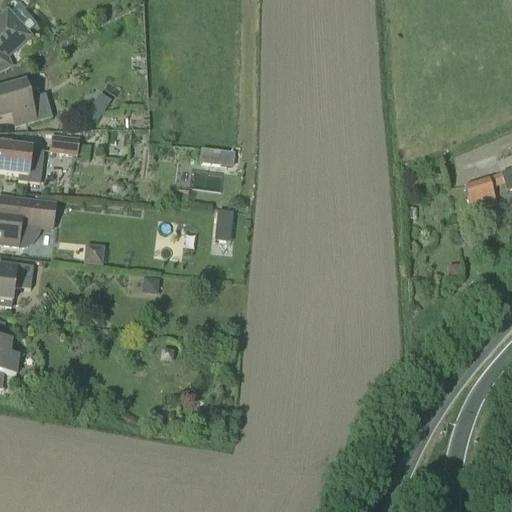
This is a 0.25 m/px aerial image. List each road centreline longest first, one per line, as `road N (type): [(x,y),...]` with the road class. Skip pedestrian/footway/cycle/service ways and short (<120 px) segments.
road 1 (primary): [(511,322),(448,391),(389,511)]
road 2 (primary): [(452,511),(464,426),(511,357)]
